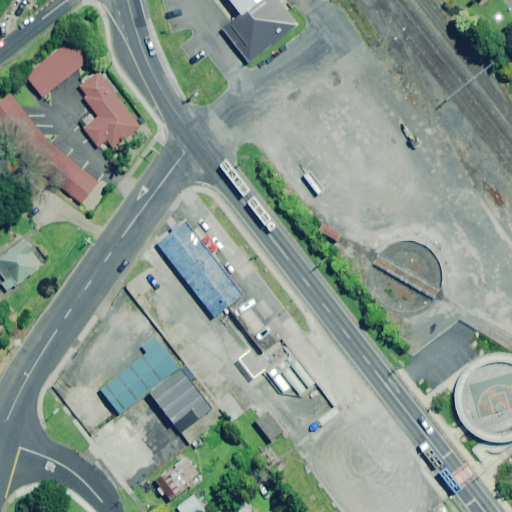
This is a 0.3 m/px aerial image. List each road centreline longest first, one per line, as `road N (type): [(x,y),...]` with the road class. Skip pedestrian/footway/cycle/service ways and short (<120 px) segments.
road 1 (trunk): [(485,511),(195,140)]
road 2 (residential): [(0,438),(43,349),(195,140)]
road 3 (trunk): [(195,140),(146,68),(126,0)]
road 4 (residential): [(0,445),(60,466),(108,511)]
